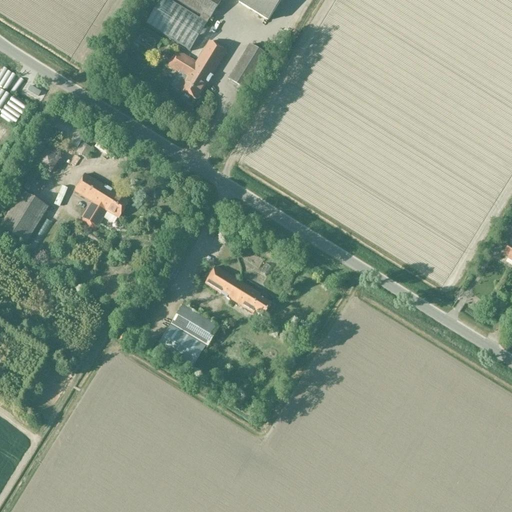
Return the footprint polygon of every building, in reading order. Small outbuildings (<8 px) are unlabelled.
[(161,0),(145,26),(189,53),(221,0),(172,0),(201,17),(199,20),(165,0),(161,0)] [(232,0),(268,21),(280,0),(232,0)] [(167,67),(178,74),(170,87),(179,92),(180,91),(184,94),(182,98),(183,100),(187,102),(189,102),(191,98),(196,101),(226,53),(209,43),(196,64),(176,52),(167,67)] [(267,57),(249,46),(227,80),(246,92),(267,57)] [(86,160),(92,150),(82,144),(76,154),(86,160)] [(50,175),(59,161),(44,152),(35,166),(50,175)] [(84,176),(73,193),(91,204),(79,223),(95,233),(103,219),(113,225),(117,219),(118,220),(129,203),(84,176)] [(0,228),(25,244),(30,235),(47,209),(21,192),(0,225),(0,228)] [(503,257),(511,262),(511,240),(510,243),(511,244),(503,257)] [(165,275),(170,268),(164,264),(159,272),(165,275)] [(205,285),(210,289),(253,315),(254,313),(264,318),(266,314),(271,306),(259,299),(260,296),(215,268),(205,285)] [(206,349),(219,328),(182,306),(156,350),(191,371),(205,348),(206,349)]
